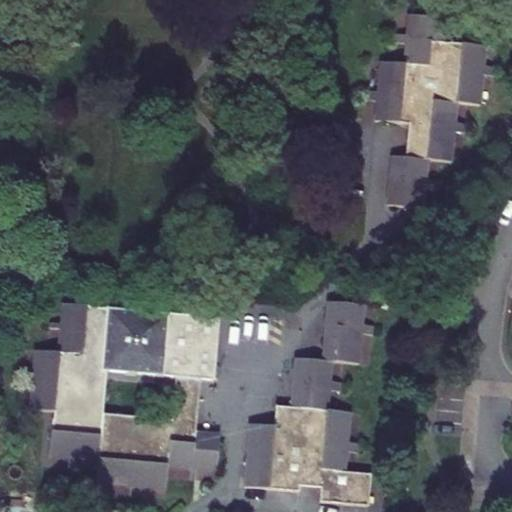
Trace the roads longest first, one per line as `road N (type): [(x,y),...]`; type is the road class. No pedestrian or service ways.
road 1 (residential): [(488,390),(488,329),(511,241)]
road 2 (residential): [(488,390),(480,485),(511,488)]
